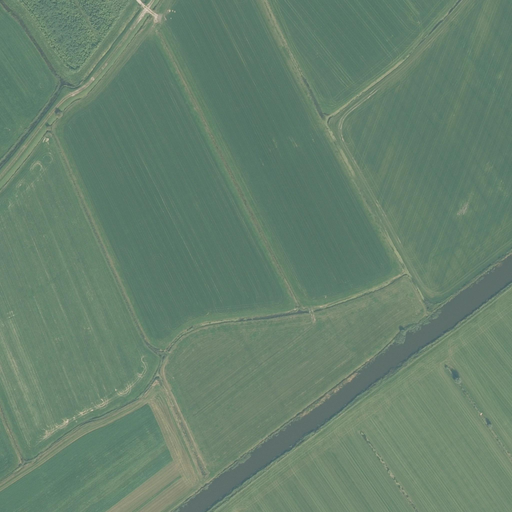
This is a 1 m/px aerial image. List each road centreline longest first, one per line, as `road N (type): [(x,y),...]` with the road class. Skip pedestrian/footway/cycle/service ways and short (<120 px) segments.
road 1 (track): [(146,9),(311,315)]
road 2 (track): [(153,0),(88,85),(64,100),(0,176)]
